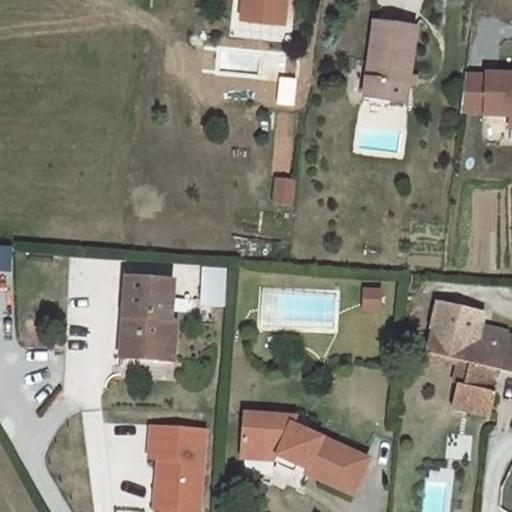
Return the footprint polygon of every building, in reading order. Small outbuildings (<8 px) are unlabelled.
[(254,0),(243,0),(242,19),(252,20),(254,0)] [(254,0),(252,20),(285,23),(287,0),(254,0)] [(411,76),(417,26),(376,21),(366,98),(407,102),(410,85),(411,76)] [(511,130),(511,77),(488,75),(488,77),(466,74),(462,110),(483,112),(483,115),(509,118),(507,131),(511,130)] [(169,322),(173,282),(126,278),(119,358),(172,362),(175,322),(169,322)] [(380,294),(367,293),(366,308),(378,309),(380,294)] [(431,330),(425,353),(460,362),(470,364),(493,369),(499,371),(511,373),(511,337),(509,336),(510,334),(482,327),(485,315),(438,303),(431,330)] [(465,386),(470,364),(460,362),(455,383),(458,384),(465,386)] [(493,369),(470,364),(465,386),(458,384),(453,407),(490,416),(496,393),(488,391),(492,376),(493,369)] [(307,470),(305,474),(352,495),(368,460),(291,426),(295,418),(245,414),(243,444),(258,445),(257,455),(277,457),(275,461),(276,465),(295,473),(298,466),(307,470)] [(197,511),(205,431),(150,426),(148,458),(157,458),(155,487),(162,488),(161,509),(197,511)] [(258,445),(243,444),(241,459),(275,461),(277,457),(257,455),(258,445)] [(162,488),(155,487),(153,509),(161,509),(162,488)]
